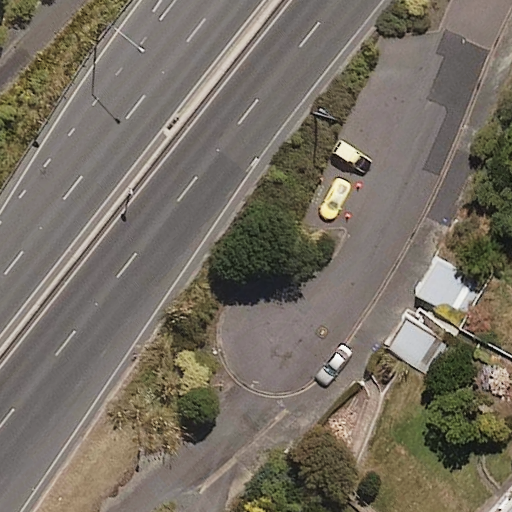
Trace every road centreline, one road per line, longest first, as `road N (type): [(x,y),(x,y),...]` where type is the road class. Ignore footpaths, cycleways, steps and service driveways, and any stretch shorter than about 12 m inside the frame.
road 1 (motorway): [(337,0),(0,412)]
road 2 (residential): [(484,0),(378,238),(341,292),(273,328)]
road 3 (motorway): [(0,270),(219,0)]
